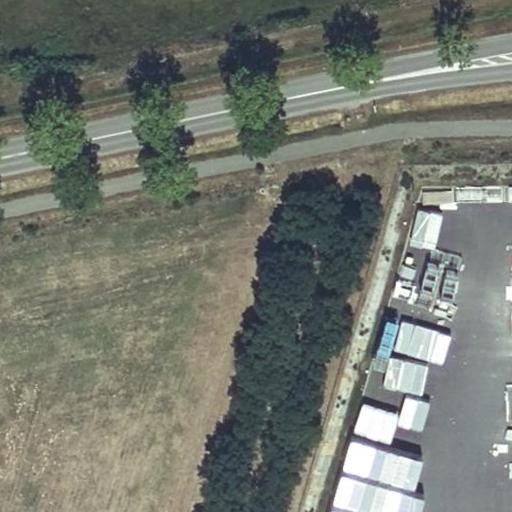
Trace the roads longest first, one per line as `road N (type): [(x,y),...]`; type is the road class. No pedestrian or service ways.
road 1 (track): [(357,86),(354,139),(236,511)]
road 2 (secondary): [(0,159),(427,71)]
